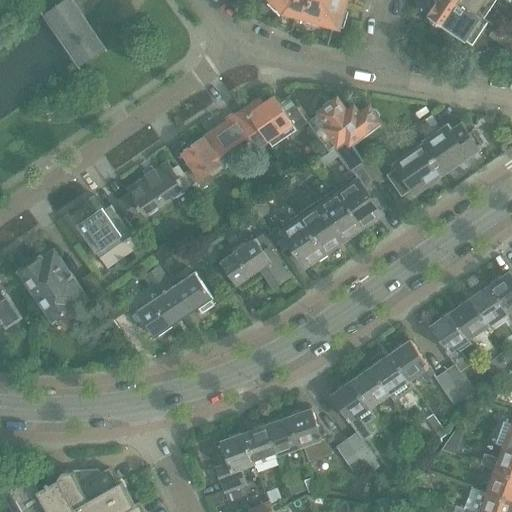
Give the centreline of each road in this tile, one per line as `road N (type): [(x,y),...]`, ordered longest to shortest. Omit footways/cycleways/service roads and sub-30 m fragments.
road 1 (secondary): [(141,404),(200,390),(300,346),(503,204)]
road 2 (residential): [(0,219),(236,48)]
road 3 (residential): [(381,75),(236,48)]
road 4 (secondary): [(0,410),(141,404)]
road 5 (residential): [(511,99),(381,75)]
